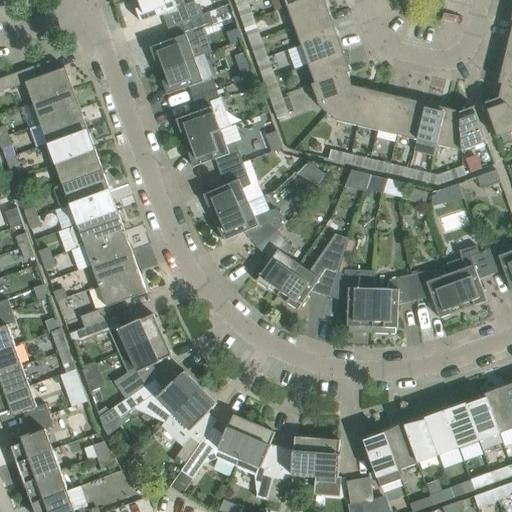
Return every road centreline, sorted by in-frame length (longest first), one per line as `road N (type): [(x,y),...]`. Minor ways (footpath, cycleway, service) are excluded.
road 1 (residential): [(511,334),(420,366),(347,368),(269,350),(208,299),(175,251),(89,8)]
road 2 (residential): [(478,0),(467,45),(446,61),(383,46),(359,0)]
